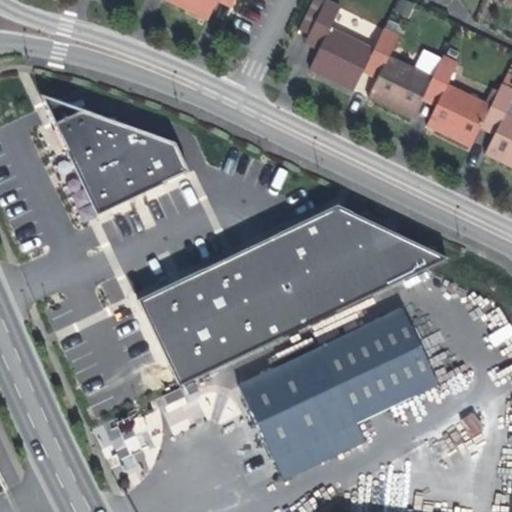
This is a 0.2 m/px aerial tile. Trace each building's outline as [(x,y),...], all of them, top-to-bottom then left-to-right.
[(217,2),(217,0),(166,0),(188,10),(209,20),(217,2)] [(217,0),(217,2),(231,9),(235,0),(217,0)] [(308,34),(323,41),(329,29),(339,8),(326,1),(325,2),(319,0),(312,0),(298,29),(308,34)] [(396,11),(407,17),(413,5),(401,0),(396,11)] [(329,29),(323,41),(319,49),(310,68),(334,79),(355,90),(363,72),(368,62),(374,50),(329,29)] [(368,62),(382,69),(388,57),(398,36),(384,29),(374,50),(368,62)] [(323,41),(308,34),(304,42),(319,49),(323,41)] [(414,69),(432,78),(442,58),(424,49),(414,69)] [(388,57),(382,69),(377,79),(369,96),(391,106),(413,117),(421,100),(426,90),(432,78),(414,69),(388,57)] [(426,90),(441,97),(447,85),(457,64),(442,57),(442,58),(432,78),(426,90)] [(382,69),(368,62),(363,72),(377,79),(382,69)] [(447,85),(441,97),(436,107),(428,124),(450,134),(473,145),(481,129),(486,119),(492,107),(447,85)] [(486,119),(500,126),(506,113),(511,101),(511,90),(502,85),(492,107),(486,119)] [(441,97),(426,90),(421,100),(436,107),(441,97)] [(53,126),(82,112),(39,97),(53,126)] [(96,217),(187,175),(174,146),(82,112),(53,126),(74,172),(96,217)] [(511,116),(506,113),(500,126),(495,136),(487,152),(508,162),(511,163),(511,116)] [(500,126),(486,119),(481,129),(495,136),(500,126)] [(178,388),(446,261),(335,208),(301,224),(136,302),(160,352),(178,388)] [(402,309),(238,386),(261,434),(274,462),(355,424),(438,385),(402,309)] [(158,397),(169,432),(195,423),(184,389),(158,397)] [(475,412),(458,419),(466,438),(483,431),(475,412)] [(115,468),(138,468),(138,450),(152,450),(152,415),(133,414),(133,427),(115,427),(115,468)] [(364,442),(355,424),(274,462),(283,481),(364,442)]
